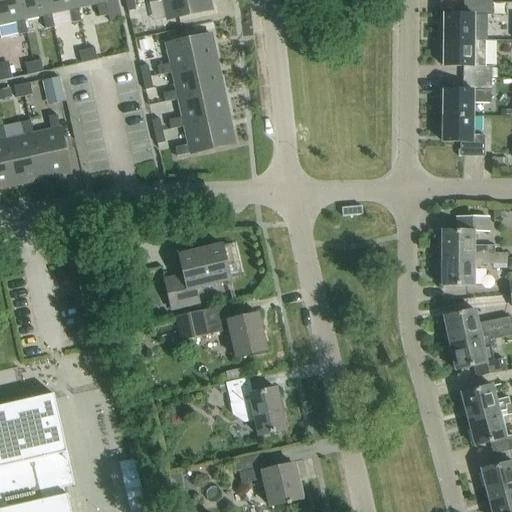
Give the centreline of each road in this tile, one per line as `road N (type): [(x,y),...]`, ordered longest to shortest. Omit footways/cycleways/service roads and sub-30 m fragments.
road 1 (residential): [(362,511),(288,195)]
road 2 (residential): [(453,511),(409,319),(405,193)]
road 3 (residential): [(0,224),(133,200),(288,195)]
road 4 (residential): [(288,195),(264,0)]
road 5 (residential): [(405,193),(406,0)]
